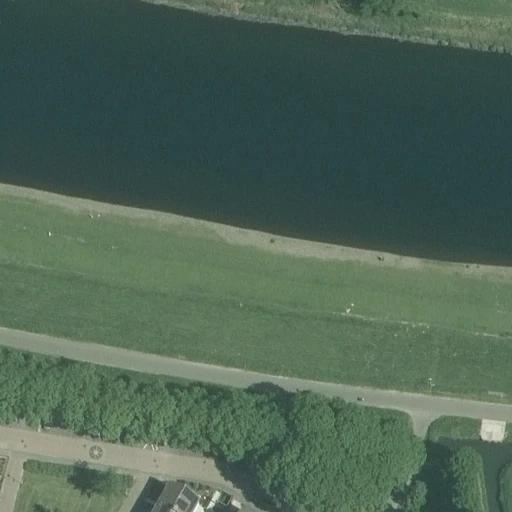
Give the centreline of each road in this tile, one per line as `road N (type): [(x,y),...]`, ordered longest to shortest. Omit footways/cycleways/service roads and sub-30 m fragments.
road 1 (unclassified): [(511,416),(0,338)]
road 2 (unclassified): [(287,511),(237,482),(155,464)]
road 3 (unclassified): [(155,464),(24,441)]
